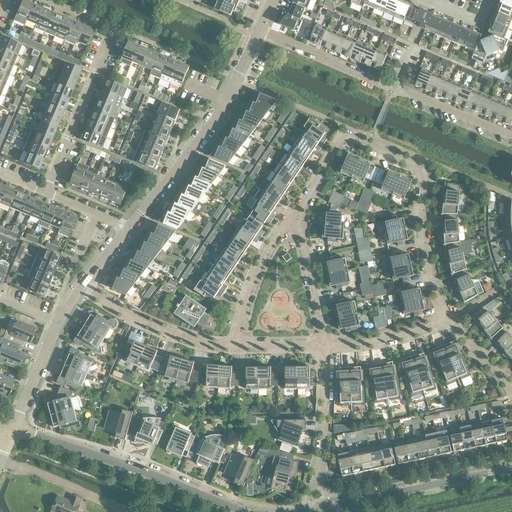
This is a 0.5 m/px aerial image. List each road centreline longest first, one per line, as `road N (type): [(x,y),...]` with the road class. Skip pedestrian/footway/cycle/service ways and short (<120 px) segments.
road 1 (residential): [(448,316),(424,251),(426,170),(344,137)]
road 2 (residential): [(30,434),(247,511)]
road 3 (residential): [(321,511),(511,469)]
road 4 (residential): [(129,227),(238,78)]
road 5 (residential): [(47,194),(117,27)]
road 6 (residential): [(310,511),(325,429),(325,344)]
road 7 (residential): [(83,284),(134,319),(236,346)]
road 8 (residential): [(394,89),(259,34)]
road 9 (residential): [(236,346),(256,276),(291,218)]
road 10 (residential): [(325,344),(301,231),(291,218)]
road 11 (residential): [(238,78),(117,27)]
road 12 (residential): [(325,344),(390,338),(448,316)]
road 13 (residential): [(511,138),(394,89)]
